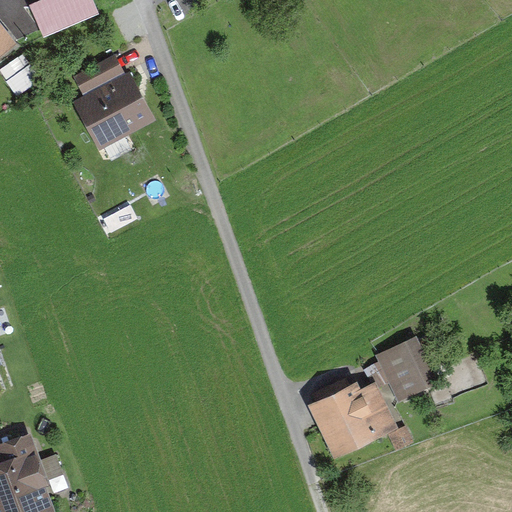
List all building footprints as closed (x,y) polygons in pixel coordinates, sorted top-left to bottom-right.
[(43,34),(94,13),(88,0),(47,0),(32,7),(43,34)] [(77,76),(89,98),(124,79),(112,57),(77,76)] [(147,117),(126,78),(124,79),(89,98),(79,104),(100,142),(147,117)] [(381,356),(399,395),(426,383),(407,344),(381,356)] [(477,358),(441,373),(451,397),(487,382),(477,358)] [(315,400),(338,448),(390,422),(381,402),(370,407),(367,401),(359,405),(349,383),(315,400)] [(0,511),(33,511),(46,507),(37,482),(43,480),(27,437),(0,446),(7,465),(0,467),(0,511)]
